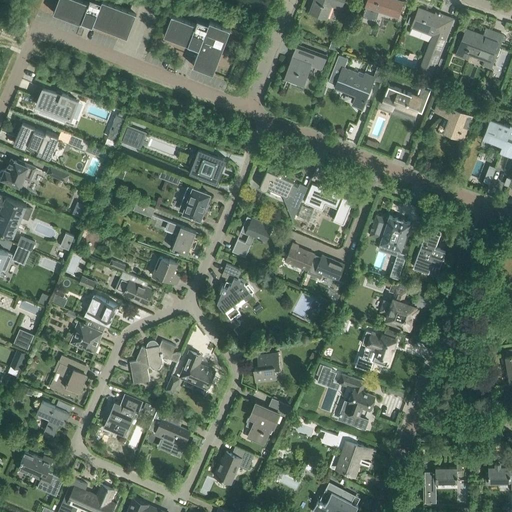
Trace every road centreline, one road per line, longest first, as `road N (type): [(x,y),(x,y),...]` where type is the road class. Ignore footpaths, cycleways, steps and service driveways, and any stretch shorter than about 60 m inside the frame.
road 1 (residential): [(189,303),(235,364),(236,377),(182,492),(79,448),(122,336),(179,307)]
road 2 (residential): [(248,108),(39,31),(0,111)]
road 3 (residential): [(489,208),(264,120)]
road 4 (residential): [(414,421),(489,208)]
road 5 (residential): [(189,303),(264,120)]
